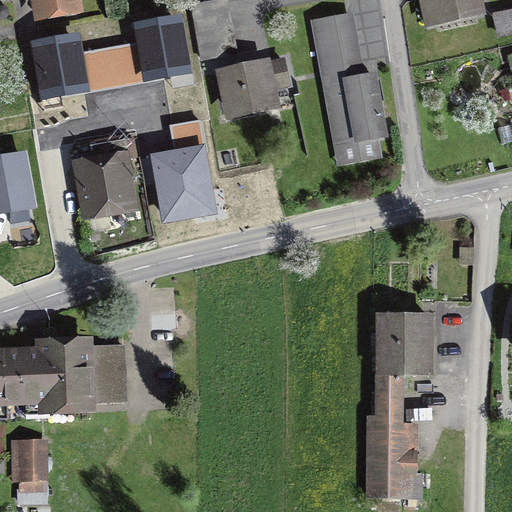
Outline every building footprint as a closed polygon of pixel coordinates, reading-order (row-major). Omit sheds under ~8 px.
[(32,0),(37,25),(78,16),(74,0),(32,0)] [(418,0),(423,23),(482,10),(480,0),(418,0)] [(346,12),(311,17),(336,162),(389,153),(375,72),(357,75),(346,12)] [(511,13),(486,20),(492,43),(511,38),(511,13)] [(231,17),(193,23),(199,60),(237,54),(231,17)] [(139,28),(147,78),(186,72),(178,21),(139,28)] [(83,88),(74,40),(37,47),(47,95),(83,88)] [(283,57),(220,72),(229,110),(271,100),(267,84),(288,79),(283,57)] [(200,152),(156,160),(167,219),(211,211),(200,152)] [(0,207),(30,202),(22,157),(0,160),(0,207)] [(121,160),(78,169),(88,216),(131,207),(121,160)] [(425,322),(373,319),(364,500),(412,503),(415,432),(393,431),(396,378),(422,379),(425,322)] [(122,351),(0,354),(0,408),(124,405),(122,351)] [(47,444),(10,445),(10,488),(48,487),(47,444)]
